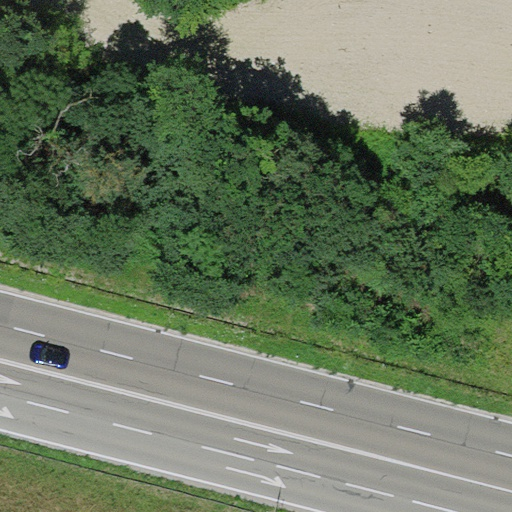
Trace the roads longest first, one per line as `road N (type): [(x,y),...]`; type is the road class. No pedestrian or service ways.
road 1 (primary): [(0,368),(511,497)]
road 2 (primary): [(511,457),(0,363)]
road 3 (primary): [(0,373),(413,511)]
